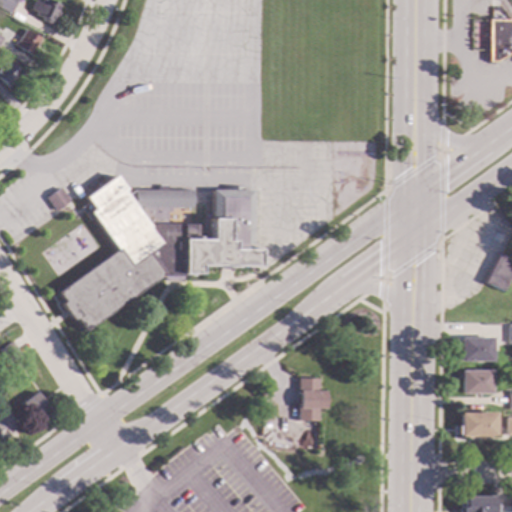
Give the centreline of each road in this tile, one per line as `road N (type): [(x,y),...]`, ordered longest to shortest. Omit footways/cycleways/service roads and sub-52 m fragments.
road 1 (secondary): [(413,199),(0,492)]
road 2 (secondary): [(27,511),(412,238)]
road 3 (residential): [(0,276),(117,448)]
road 4 (tertiary): [(413,199),(413,0)]
road 5 (tertiary): [(408,511),(411,324)]
road 6 (residential): [(103,0),(56,92),(0,152)]
road 7 (secondary): [(412,238),(511,165)]
